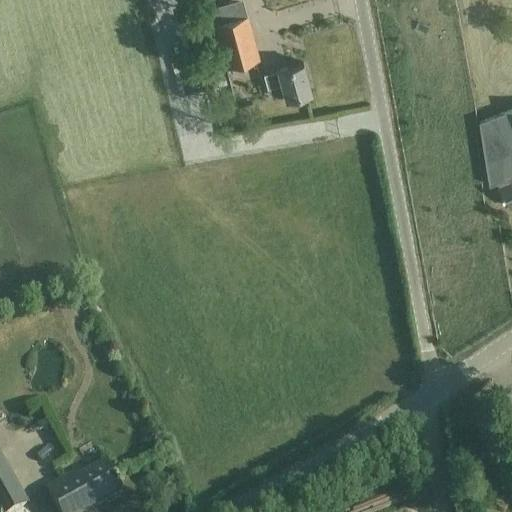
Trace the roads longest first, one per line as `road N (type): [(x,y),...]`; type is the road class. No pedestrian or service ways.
road 1 (unclassified): [(434,398),(360,0)]
road 2 (tertiary): [(253,511),(434,398)]
